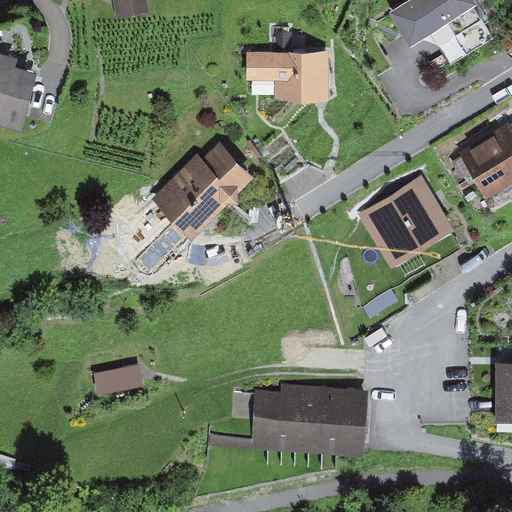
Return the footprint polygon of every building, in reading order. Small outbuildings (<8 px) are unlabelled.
[(114,0),(118,15),(149,9),(147,0),(114,0)] [(473,0),(398,0),(389,6),(409,39),(428,28),(436,42),(480,16),(471,1),(473,0)] [(392,63),(373,34),(355,45),(374,74),(383,69),(392,63)] [(325,51),(248,50),(248,75),(278,75),(278,94),(310,94),(324,95),(325,51)] [(53,69),(0,60),(0,117),(43,125),(53,69)] [(511,188),(511,124),(468,150),(496,198),(511,188)] [(254,173),(220,139),(204,155),(199,149),(151,198),(191,237),(230,198),(237,199),(238,188),(254,173)] [(294,175),(307,167),(293,144),(240,175),(254,199),(267,191),(294,175)] [(435,202),(420,176),(357,211),(372,239),(348,255),(361,306),(447,252),(460,244),(435,202)] [(511,360),(497,360),(496,404),(496,417),(511,417),(511,360)] [(139,364),(94,373),(98,392),(143,383),(139,364)] [(368,388),(281,383),(280,390),(254,389),(252,435),(209,432),(209,440),(364,449),(365,441),(367,407),(367,395),(368,388)]
